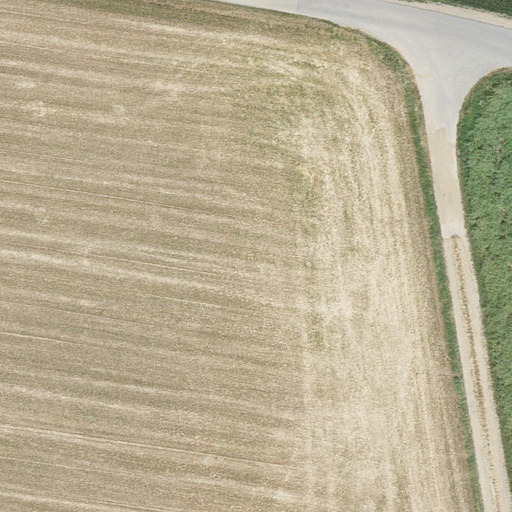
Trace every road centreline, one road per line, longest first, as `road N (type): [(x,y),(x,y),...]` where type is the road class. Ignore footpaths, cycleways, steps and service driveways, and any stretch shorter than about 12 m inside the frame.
road 1 (track): [(503,511),(423,22)]
road 2 (track): [(511,46),(423,22),(281,0)]
